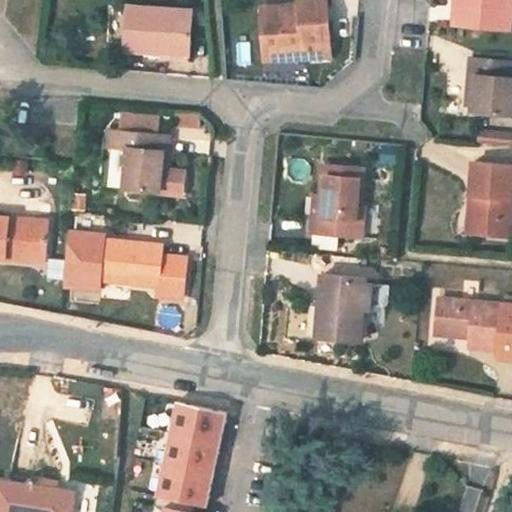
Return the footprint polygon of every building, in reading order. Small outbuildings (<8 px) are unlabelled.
[(326,0),(297,0),(298,5),(259,7),(262,51),(280,50),(280,60),(330,57),(328,34),(319,35),(318,23),(328,23),(326,0)] [(454,0),(452,27),(502,31),(504,10),(511,11),(511,0),(454,0)] [(192,61),(194,12),(130,9),(128,52),(164,54),(164,60),(192,61)] [(509,32),(511,11),(504,10),(502,31),(509,32)] [(319,35),(328,34),(328,23),(318,23),(319,35)] [(280,50),(262,51),(263,61),(280,60),(280,50)] [(511,62),(470,59),(469,76),(475,76),(472,108),(472,113),(511,116),(511,78),(511,62)] [(475,76),(469,76),(466,107),(472,108),(475,76)] [(200,126),(202,112),(180,109),(178,123),(200,126)] [(122,132),(161,136),(163,118),(123,114),(122,132)] [(511,146),(511,130),(481,127),(479,142),(511,146)] [(130,150),(126,190),(185,195),(187,174),(169,172),(164,172),(166,153),(171,154),(173,137),(161,136),(122,132),(111,131),(109,149),(130,150)] [(310,231),(358,236),(364,167),(323,163),(320,194),(318,217),(311,216),(310,231)] [(511,204),(511,166),(474,163),(470,197),(476,198),(472,236),(509,239),(511,204)] [(313,193),(311,216),(318,217),(320,194),(313,193)] [(476,198),(470,197),(467,235),(472,236),(476,198)] [(0,261),(27,264),(27,259),(49,261),(52,224),(27,222),(27,228),(13,227),(13,221),(0,219),(0,261)] [(98,236),(72,234),(68,289),(104,292),(105,282),(162,286),(161,296),(187,298),(190,259),(165,257),(166,247),(108,242),(98,241),(98,236)] [(367,277),(325,274),(320,338),(362,341),(365,308),(367,282),(367,277)] [(367,282),(365,308),(372,309),(372,303),(387,304),(390,303),(391,284),(367,282)] [(511,305),(506,305),(439,300),(436,335),(471,337),(471,347),(500,350),(499,357),(511,358),(511,305)] [(225,412),(181,402),(162,494),(207,503),(225,412)] [(12,479),(0,477),(0,511),(72,511),(75,495),(78,495),(79,488),(58,485),(58,488),(50,486),(51,479),(36,476),(35,481),(28,480),(28,484),(11,482),(12,479)]
